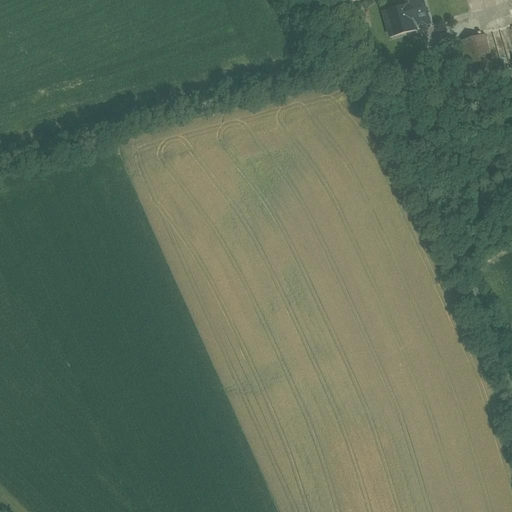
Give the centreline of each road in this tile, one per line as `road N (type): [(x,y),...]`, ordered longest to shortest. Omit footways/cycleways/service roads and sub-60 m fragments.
road 1 (unclassified): [(316,0),(349,60),(408,132),(511,391)]
road 2 (unknown): [(511,19),(455,36),(433,53),(425,172)]
